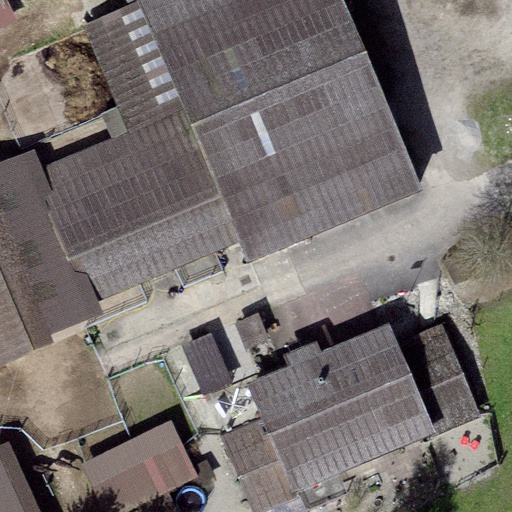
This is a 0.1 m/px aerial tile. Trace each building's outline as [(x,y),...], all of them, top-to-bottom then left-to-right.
[(0,0),(0,31),(17,25),(6,0),(0,0)] [(125,0),(130,10),(83,29),(116,110),(101,116),(111,142),(42,170),(34,153),(0,167),(0,278),(33,358),(55,349),(52,341),(104,320),(98,305),(237,248),(247,272),(422,200),(339,0),(125,0)] [(0,371),(33,358),(0,278),(0,371)] [(237,325),(247,352),(269,344),(260,317),(237,325)] [(396,344),(389,328),(322,357),(317,345),(283,359),(287,369),(245,387),(258,418),(220,434),(252,511),(315,511),(349,498),(341,480),(482,421),(441,325),(396,344)] [(184,349),(203,398),(231,387),(212,338),(184,349)] [(199,479),(172,424),(81,468),(103,511),(177,511),(169,494),(192,482),(201,501),(217,493),(208,475),(199,479)] [(0,451),(0,511),(37,511),(10,448),(0,451)]
